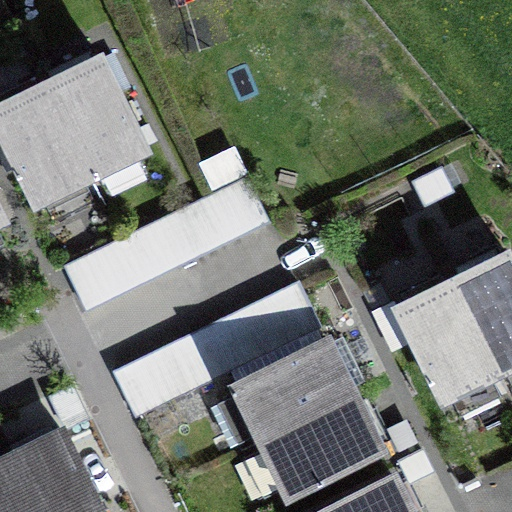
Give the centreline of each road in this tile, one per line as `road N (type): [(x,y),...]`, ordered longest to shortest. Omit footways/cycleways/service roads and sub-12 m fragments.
road 1 (unknown): [(0,412),(72,390),(272,236)]
road 2 (residential): [(130,511),(72,390)]
